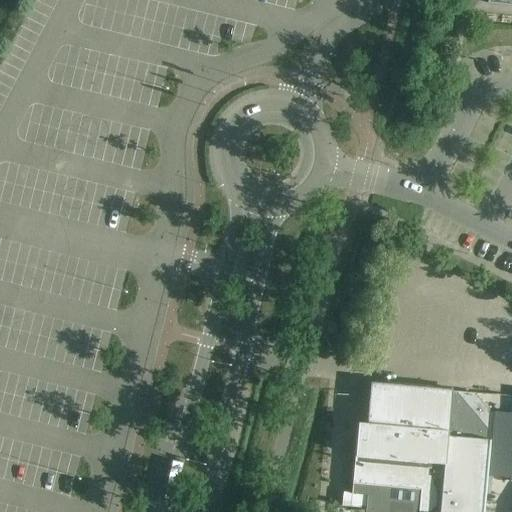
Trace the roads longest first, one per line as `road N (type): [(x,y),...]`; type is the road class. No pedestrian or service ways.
road 1 (unclassified): [(244,195),(167,511)]
road 2 (unclassified): [(296,122),(322,39),(398,0)]
road 3 (unclassified): [(201,511),(240,357)]
road 4 (unclassified): [(240,357),(275,205)]
road 5 (unclassified): [(296,122),(258,117),(239,130),(228,154),(244,195)]
